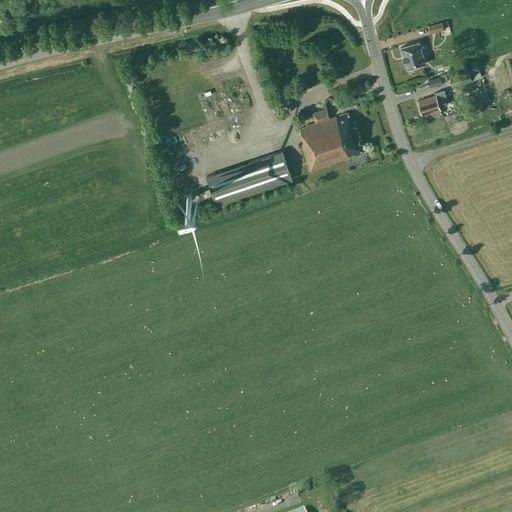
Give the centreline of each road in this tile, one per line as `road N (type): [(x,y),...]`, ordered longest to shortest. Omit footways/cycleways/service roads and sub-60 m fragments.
road 1 (tertiary): [(511,335),(408,160),(367,24)]
road 2 (secondary): [(0,64),(246,5)]
